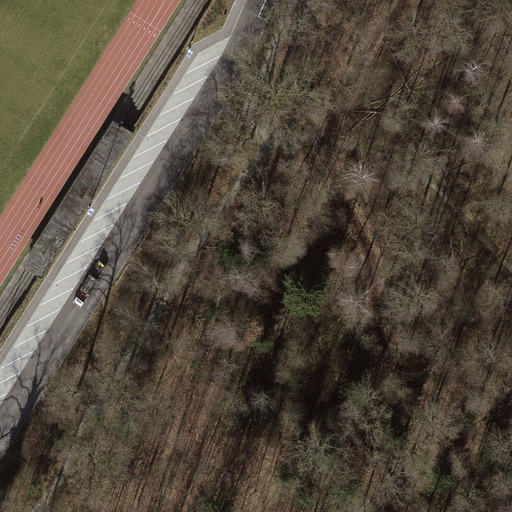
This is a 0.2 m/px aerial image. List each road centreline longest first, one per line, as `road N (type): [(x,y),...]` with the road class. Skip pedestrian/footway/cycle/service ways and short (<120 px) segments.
road 1 (unclassified): [(0,450),(243,59)]
road 2 (unclassified): [(250,26),(0,410)]
road 3 (track): [(33,511),(120,376),(253,131)]
